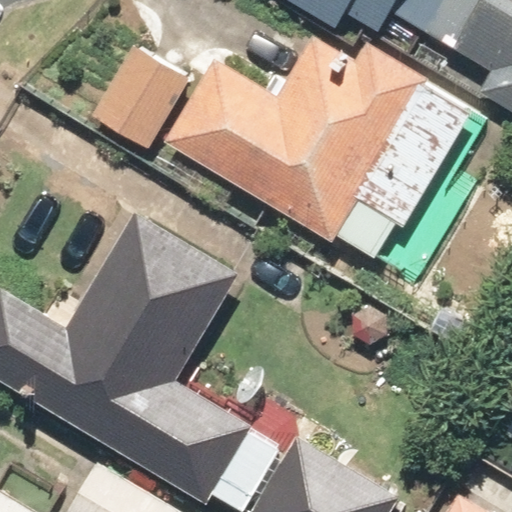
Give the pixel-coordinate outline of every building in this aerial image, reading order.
[(460,79),(511,108),(511,0),(320,0),(386,38),(403,9),(476,50),(460,79)] [(224,47),(175,130),(387,255),(477,101),(373,41),(367,52),(320,24),(285,83),(224,47)] [(154,138),(195,72),(144,40),(102,106),(154,138)] [(300,442),(184,371),(245,272),(136,205),(68,317),(9,281),(0,296),(0,368),(234,511),(398,511),(412,491),(308,428),(300,442)] [(207,511),(209,510),(105,450),(69,511),(207,511)] [(0,511),(61,511),(0,472),(0,511)] [(511,511),(511,509),(469,484),(452,511),(511,511)]
